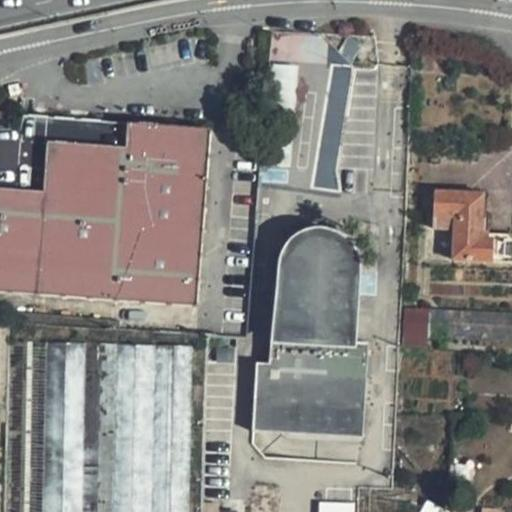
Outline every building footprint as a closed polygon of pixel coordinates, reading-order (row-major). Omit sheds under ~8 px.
[(293,67),(265,65),(257,165),(285,167),(293,67)] [(34,197),(0,194),(0,297),(191,308),(201,127),(115,123),(114,152),(38,149),(34,197)] [(482,194),(434,193),(434,218),(451,218),(450,260),(492,261),(493,236),(479,236),(482,194)] [(258,363),(256,432),(371,435),(374,342),(351,341),(353,263),(349,255),(337,243),(321,237),(307,239),(296,245),(284,262),(282,339),(270,339),(270,363),(258,363)] [(430,338),(511,341),(511,310),(433,306),(432,311),(432,317),(430,338)] [(404,348),(429,350),(430,338),(432,317),(432,311),(405,310),(404,348)] [(10,345),(10,511),(188,511),(190,347),(10,345)] [(439,511),(443,505),(434,500),(422,494),(416,507),(413,511),(439,511)]
